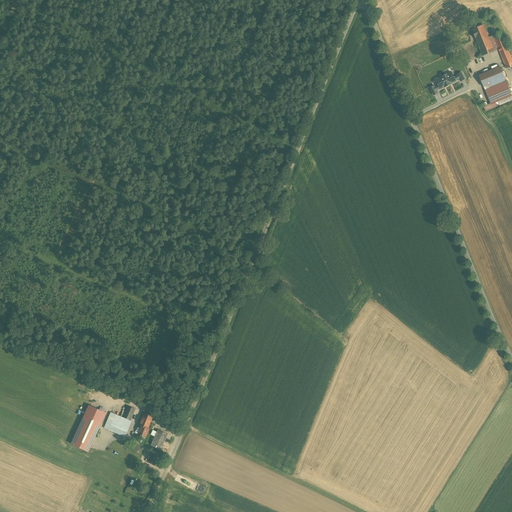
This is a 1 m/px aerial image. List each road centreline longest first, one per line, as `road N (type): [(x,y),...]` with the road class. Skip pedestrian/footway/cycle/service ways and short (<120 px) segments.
road 1 (unclassified): [(360,0),(145,511)]
road 2 (unclassified): [(363,0),(511,360)]
